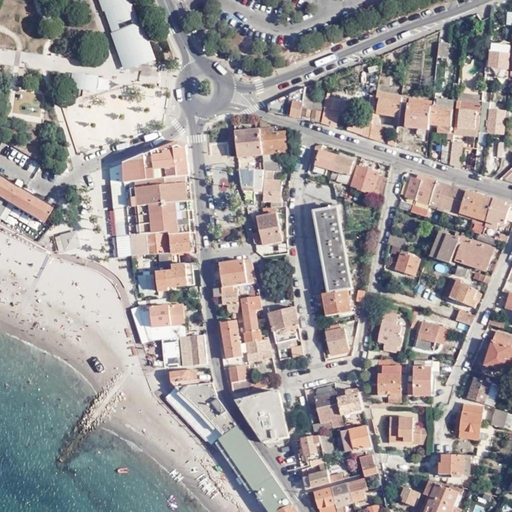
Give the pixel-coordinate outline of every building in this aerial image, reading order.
[(99,0),(104,12),(105,12),(112,10),(114,14),(111,15),(114,26),(135,19),(131,8),(124,11),(122,6),(131,3),(133,2),(132,0),(99,0)] [(139,25),(131,3),(122,6),(124,11),(131,8),(135,19),(114,26),(111,15),(114,14),(112,10),(105,12),(113,34),(120,31),(118,26),(131,22),(132,26),(132,27),(139,25)] [(120,57),(154,61),(141,24),(139,25),(132,27),(132,26),(120,31),(113,34),(112,34),(120,57)] [(449,45),(440,44),(438,58),(447,59),(449,45)] [(490,52),(487,52),(485,73),(495,74),(495,78),(507,80),(509,47),(491,45),(490,52)] [(125,71),(154,61),(120,57),(125,71)] [(90,92),(91,78),(68,75),(67,78),(71,78),(70,89),(90,92)] [(303,90),(303,89),(269,105),(270,113),(302,120),(305,101),(306,95),(306,91),(303,90)] [(399,124),(402,99),(378,94),(376,101),(379,101),(377,115),(396,118),(396,125),(399,125),(399,124)] [(314,103),(316,95),(306,95),(305,101),(314,103)] [(316,95),(314,103),(322,103),(323,96),(316,95)] [(432,102),(410,99),(409,105),(432,108),(432,102)] [(323,125),(336,130),(339,114),(350,115),(352,104),(327,100),(323,125)] [(437,108),(432,108),(430,126),(434,126),(440,127),(452,128),(453,110),(446,109),(447,101),(438,100),(437,108)] [(313,110),(314,103),(305,101),(302,120),(309,122),(311,110),(313,110)] [(480,115),(481,111),(482,104),(457,102),(454,133),(462,134),(462,128),(477,129),(478,115),(480,115)] [(322,103),(314,103),(313,110),(313,115),(314,115),(313,121),(317,121),(317,124),(319,124),(322,103)] [(348,133),(362,138),(364,126),(372,127),(376,105),(370,104),(368,112),(364,112),(362,126),(349,124),(348,133)] [(430,126),(432,108),(409,105),(407,125),(419,127),(419,132),(427,133),(428,128),(430,128),(430,126)] [(490,112),(481,111),(480,115),(478,139),(487,140),(487,135),(490,112)] [(503,113),(490,112),(487,135),(496,135),(497,127),(502,127),(503,113)] [(370,140),(372,127),(364,126),(362,138),(370,140)] [(380,129),(372,127),(370,140),(378,143),(380,129)] [(101,131),(78,135),(81,150),(104,145),(101,131)] [(263,156),(261,131),(256,132),(235,133),(238,159),(263,156)] [(273,131),(268,131),(261,131),(263,156),(279,155),(287,154),(286,134),(274,134),(273,131)] [(442,163),(451,166),(454,143),(454,135),(451,134),(448,134),(447,142),(444,142),(442,163)] [(396,149),(397,140),(390,139),(388,146),(396,149)] [(187,147),(179,143),(124,165),(125,184),(181,178),(189,177),(187,147)] [(463,144),(454,143),(451,166),(461,169),(463,144)] [(334,172),(338,158),(321,153),(323,146),(317,148),(312,165),(317,166),(315,172),(327,176),(329,171),(334,172)] [(280,162),(279,155),(263,156),(264,163),(280,162)] [(354,163),(338,158),(334,172),(332,180),(353,187),(359,167),(353,166),(354,163)] [(280,162),(264,163),(264,172),(277,173),(282,173),(280,162)] [(125,184),(124,165),(109,167),(113,209),(127,208),(125,184)] [(380,174),(359,167),(353,187),(360,190),(360,191),(367,193),(367,192),(374,194),(383,196),(387,179),(380,177),(380,174)] [(243,189),(256,189),(256,172),(240,170),(243,189)] [(264,178),(264,172),(256,172),(256,189),(263,190),(264,178)] [(192,203),(189,177),(181,178),(181,185),(186,185),(188,203),(192,203)] [(438,182),(423,177),(422,182),(416,180),(412,179),(406,198),(423,203),(425,199),(432,201),(438,183),(438,182)] [(127,208),(127,209),(128,209),(188,203),(186,185),(181,185),(181,178),(125,184),(127,208)] [(50,211),(0,181),(0,216),(4,219),(11,207),(7,205),(9,201),(13,204),(43,223),(50,211)] [(282,203),(284,182),(266,182),(265,202),(282,203)] [(430,205),(437,207),(439,203),(461,210),(467,192),(438,183),(432,201),(430,205)] [(494,201),(467,192),(461,210),(489,219),(494,201)] [(383,196),(374,194),(372,200),(382,203),(383,196)] [(511,204),(495,200),(494,201),(489,219),(487,223),(486,228),(498,231),(500,223),(506,225),(511,205),(511,204)] [(414,205),(403,201),(400,209),(411,213),(414,205)] [(127,209),(130,237),(170,233),(171,236),(191,234),(188,203),(128,209),(127,209)] [(437,207),(459,214),(461,210),(439,203),(437,207)] [(411,213),(426,218),(429,212),(429,210),(414,205),(411,213)] [(127,209),(114,210),(116,238),(130,237),(127,209)] [(284,237),(277,209),(264,209),(266,217),(259,218),(264,245),(275,243),(274,239),(284,237)] [(316,214),(323,255),(347,251),(343,233),(339,210),(316,214)] [(489,219),(461,210),(459,214),(487,223),(489,219)] [(433,259),(450,265),(454,253),(458,254),(456,260),(487,272),(496,250),(461,238),(462,234),(454,231),(452,236),(442,233),(433,259)] [(75,232),(61,236),(65,250),(80,246),(75,232)] [(170,233),(130,237),(132,257),(164,254),(172,253),(171,238),(171,236),(170,233)] [(391,235),(389,245),(403,249),(406,239),(392,235),(391,235)] [(190,236),(171,238),(172,253),(172,254),(179,254),(192,253),(190,236)] [(132,257),(130,237),(116,238),(118,258),(132,257)] [(500,241),(485,237),(483,242),(497,247),(500,241)] [(409,252),(403,249),(396,270),(415,277),(421,259),(409,255),(409,252)] [(354,289),(347,251),(323,255),(330,293),(348,290),(354,289)] [(172,254),(172,253),(164,254),(165,267),(167,267),(168,273),(158,274),(160,292),(170,291),(170,288),(196,286),(194,264),(180,265),(173,266),(172,254)] [(180,265),(179,254),(172,254),(173,266),(180,265)] [(142,258),(133,259),(135,273),(143,273),(142,258)] [(252,260),(245,261),(248,281),(256,280),(252,260)] [(248,281),(245,261),(213,265),(215,290),(240,286),(257,284),(256,280),(248,281)] [(467,279),(470,272),(461,269),(458,276),(467,279)] [(489,286),(492,279),(483,276),(480,283),(489,286)] [(476,296),(478,293),(478,291),(457,282),(450,298),(476,309),(478,302),(475,301),(476,297),(476,296)] [(240,293),(240,286),(215,290),(215,297),(217,296),(221,295),(239,293),(240,293)] [(330,293),(324,295),(327,317),(352,313),(348,290),(330,293)] [(363,303),(365,291),(359,291),(357,302),(363,303)] [(241,313),(239,293),(221,295),(217,296),(218,306),(227,305),(228,316),(235,314),(241,313)] [(260,299),(253,300),(255,313),(256,313),(263,312),(260,299)] [(243,301),(244,314),(255,313),(253,300),(243,301)] [(160,309),(160,306),(145,307),(141,308),(142,313),(143,313),(152,313),(154,329),(180,326),(185,326),(183,307),(160,309)] [(144,317),(142,313),(141,308),(134,310),(132,311),(144,345),(147,344),(153,342),(152,338),(149,330),(148,327),(144,317)] [(296,328),(299,327),(295,309),(270,315),(277,344),(298,340),(296,328)] [(396,315),(397,311),(385,309),(379,342),(386,343),(386,349),(399,352),(400,346),(401,346),(403,336),(400,335),(404,313),(401,312),(400,316),(396,315)] [(461,311),(457,322),(472,326),(476,316),(461,311)] [(152,313),(143,313),(142,313),(144,317),(148,327),(149,330),(154,329),(152,313)] [(240,322),(243,322),(243,315),(242,313),(241,313),(235,314),(236,319),(239,319),(240,322)] [(245,322),(243,322),(243,324),(246,324),(247,333),(245,333),(244,334),(259,332),(256,313),(255,313),(244,314),(245,322)] [(493,317),(489,325),(505,330),(508,322),(493,317)] [(421,322),(415,320),(413,329),(417,331),(418,330),(421,322)] [(221,324),(225,347),(227,361),(243,358),(241,345),(237,322),(224,324),(221,324)] [(441,329),(425,323),(417,348),(434,353),(441,329)] [(325,328),(326,333),(331,354),(350,350),(345,329),(341,330),(340,324),(325,328)] [(180,326),(154,329),(149,330),(152,338),(153,342),(181,339),(180,326)] [(260,332),(259,332),(244,334),(246,344),(246,345),(248,345),(262,343),(260,332)] [(506,373),(511,353),(511,337),(498,333),(490,354),(493,355),(488,367),(506,373)] [(208,365),(205,336),(201,337),(181,339),(184,367),(208,365)] [(262,343),(248,345),(249,355),(247,355),(248,363),(273,359),(269,342),(264,342),(262,343)] [(305,356),(302,343),(292,345),(294,358),(305,356)] [(390,367),(380,367),(379,391),(388,392),(388,393),(402,393),(402,375),(396,375),(396,372),(407,372),(407,361),(390,361),(390,367)] [(251,381),(250,373),(246,373),(245,367),(230,369),(234,393),(248,390),(248,388),(252,388),(251,381)] [(433,368),(413,367),(413,391),(419,391),(419,394),(432,395),(433,377),(433,368)] [(197,371),(173,374),(174,383),(177,387),(178,388),(179,389),(198,386),(197,371)] [(267,378),(251,381),(252,388),(253,391),(268,387),(267,378)] [(498,408),(506,410),(507,406),(497,403),(501,386),(478,379),(471,399),(498,408)] [(223,434),(224,435),(237,428),(238,427),(218,400),(213,385),(198,386),(179,389),(190,398),(204,412),(206,414),(223,434)] [(178,388),(177,387),(167,398),(179,409),(190,398),(179,389),(178,388)] [(342,398),(338,399),(342,416),(364,411),(360,394),(355,396),(354,390),(341,393),(342,398)] [(266,443),(290,437),(280,392),(238,402),(252,424),(259,435),(265,443),(266,443)] [(344,427),(342,416),(338,399),(337,394),(316,399),(321,421),(333,418),(336,429),(344,427)] [(204,412),(190,398),(179,409),(194,424),(204,412)] [(463,431),(483,434),(487,408),(468,405),(463,431)] [(509,414),(498,410),(495,425),(505,428),(509,414)] [(206,414),(194,424),(211,445),(219,438),(223,434),(206,414)] [(319,432),(336,429),(333,418),(321,421),(312,423),(314,433),(319,432)] [(421,444),(421,429),(421,426),(414,426),(414,418),(390,418),(390,437),(404,437),(404,442),(413,442),(412,444),(421,444)] [(345,431),(350,453),(355,452),(356,454),(363,453),(368,451),(374,450),(368,427),(358,430),(345,431)] [(237,428),(224,435),(219,438),(268,510),(276,506),(289,501),(266,469),(253,451),(237,428)] [(481,441),(483,434),(463,431),(462,437),(481,441)] [(330,435),(320,436),(322,445),(325,459),(335,457),(330,435)] [(316,446),(322,445),(320,436),(315,437),(301,440),(304,446),(308,463),(311,462),(319,461),(316,446)] [(363,453),(356,454),(354,455),(357,466),(361,465),(364,475),(365,477),(379,474),(375,456),(369,457),(368,451),(363,453)] [(471,460),(471,456),(444,455),(444,463),(441,463),(441,474),(465,475),(471,475),(471,460)] [(319,472),(327,469),(325,462),(319,464),(320,469),(319,470),(319,472)] [(309,489),(330,483),(329,479),(328,473),(327,469),(319,472),(309,474),(309,476),(305,477),(309,489)] [(364,481),(348,485),(353,503),(365,500),(363,491),(366,491),(364,481)] [(434,499),(443,503),(454,506),(459,493),(439,485),(433,484),(429,494),(428,497),(434,499)] [(348,485),(331,489),(336,511),(342,511),(341,506),(353,503),(348,485)] [(417,493),(406,488),(402,498),(406,499),(404,503),(414,507),(418,498),(420,493),(417,493)] [(335,511),(330,490),(316,493),(320,511),(335,511)] [(434,499),(431,504),(428,511),(439,511),(443,503),(434,499)] [(280,511),(295,506),(291,500),(289,501),(276,506),(268,510),(269,511),(280,511)] [(452,511),(454,506),(443,503),(439,511),(452,511)]
